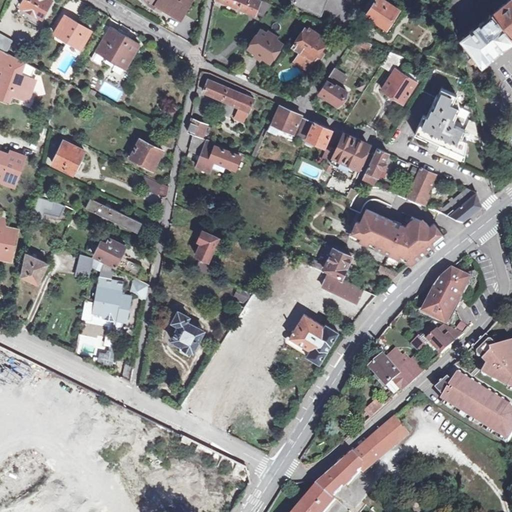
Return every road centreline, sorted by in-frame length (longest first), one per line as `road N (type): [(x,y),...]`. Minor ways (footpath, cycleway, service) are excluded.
road 1 (residential): [(276,471),(314,473),(479,329),(503,286),(482,225)]
road 2 (residential): [(196,61),(133,399)]
road 3 (tertiary): [(276,471),(363,336),(398,295),(482,225)]
road 4 (residential): [(196,61),(401,149)]
road 5 (residential): [(276,471),(133,399)]
road 6 (residential): [(133,399),(0,330)]
road 7 (unknown): [(127,421),(56,394),(30,404),(0,434)]
road 8 (residential): [(92,0),(196,61)]
